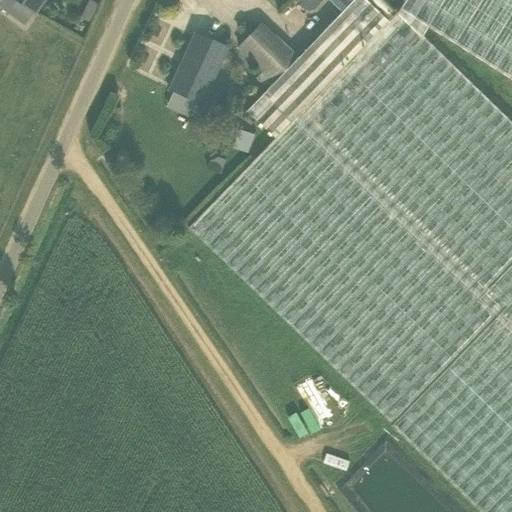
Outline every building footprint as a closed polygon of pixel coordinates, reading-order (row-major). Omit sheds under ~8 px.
[(23,24),(32,11),(36,14),(45,0),(17,0),(8,13),(23,24)] [(482,511),(511,511),(511,120),(422,34),(428,25),(511,77),(511,0),(405,0),(398,12),(389,21),(366,0),(352,0),(297,57),(267,89),(246,110),(275,138),(232,183),(231,183),(189,227),(392,423),(391,424),(482,511)] [(261,22),(238,46),(263,71),(256,78),(267,89),(297,57),(261,22)] [(196,32),(171,89),(174,90),(166,107),(190,118),(198,101),(200,103),(227,46),(196,32)] [(243,103),(248,95),(240,90),(235,98),(243,103)] [(226,124),(220,143),(248,153),(255,134),(226,124)]
